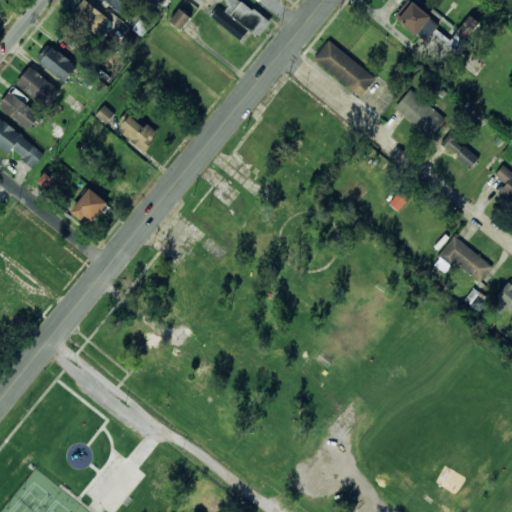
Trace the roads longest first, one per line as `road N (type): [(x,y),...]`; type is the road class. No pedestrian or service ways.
road 1 (tertiary): [(0,404),(325,0)]
road 2 (residential): [(49,342),(274,511),(369,506),(361,486),(339,470),(315,472),(305,483)]
road 3 (residential): [(511,244),(283,53)]
road 4 (residential): [(110,265),(0,175)]
